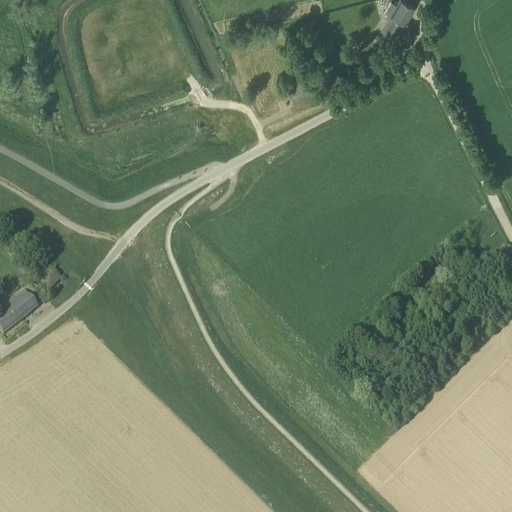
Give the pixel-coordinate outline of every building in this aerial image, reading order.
[(415,8),(401,0),(399,0),(397,5),(392,2),(384,15),(390,18),(382,32),(396,40),(415,8)] [(425,275),(434,283),(448,267),(438,259),(425,275)] [(44,295),(60,279),(49,268),(33,285),(44,295)] [(419,296),(432,281),(425,275),(412,289),(419,296)] [(0,331),(3,335),(37,307),(28,296),(7,312),(0,318),(0,331)]
